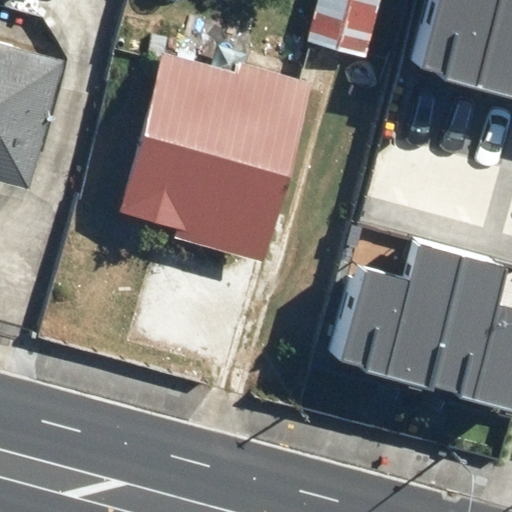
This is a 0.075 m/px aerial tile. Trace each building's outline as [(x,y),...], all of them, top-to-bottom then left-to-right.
[(368,0),(310,0),(300,39),(353,54),(368,0)] [(511,0),(423,0),(410,50),(511,77),(511,0)] [(0,178),(21,185),(59,54),(0,37),(0,178)] [(232,57),(229,67),(156,46),(109,205),(167,221),(163,232),(252,258),(305,79),(232,57)] [(355,256),(331,345),(509,392),(511,381),(511,289),(486,283),(495,249),(417,229),(406,270),(355,256)]
